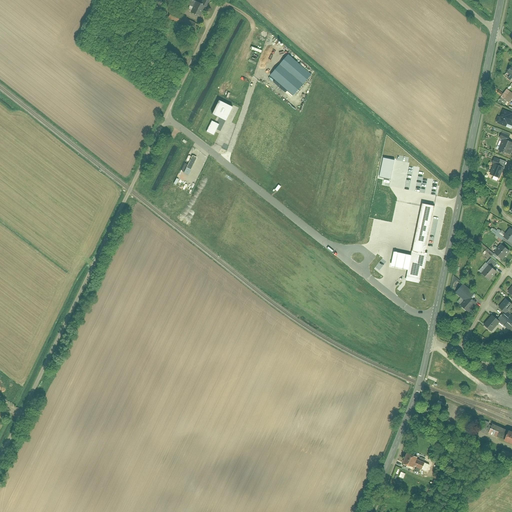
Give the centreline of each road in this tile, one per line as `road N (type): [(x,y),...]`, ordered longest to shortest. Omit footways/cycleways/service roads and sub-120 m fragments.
road 1 (unclassified): [(0,452),(165,115)]
road 2 (unclassified): [(165,115),(415,312),(434,318)]
road 3 (tertiary): [(495,30),(434,318)]
road 4 (tertiary): [(430,338),(368,511)]
road 5 (unclassified): [(165,115),(222,0)]
